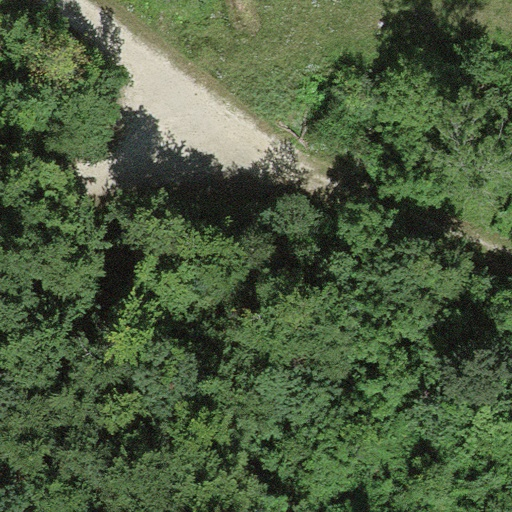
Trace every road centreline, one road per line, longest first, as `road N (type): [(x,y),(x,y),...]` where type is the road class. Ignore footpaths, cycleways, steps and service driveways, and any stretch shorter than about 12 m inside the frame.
road 1 (track): [(144,150),(511,271)]
road 2 (track): [(52,0),(112,41),(149,91),(144,150),(76,192),(0,197)]
